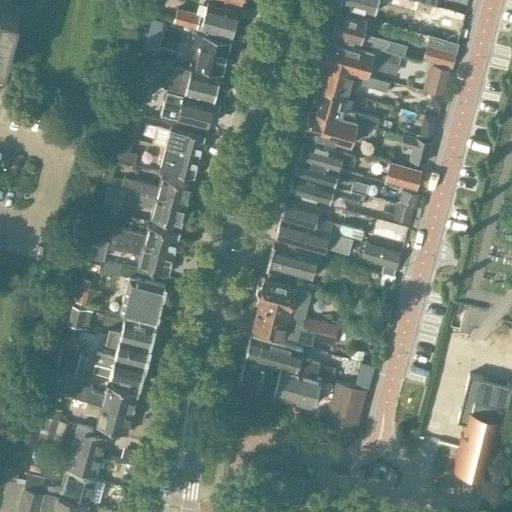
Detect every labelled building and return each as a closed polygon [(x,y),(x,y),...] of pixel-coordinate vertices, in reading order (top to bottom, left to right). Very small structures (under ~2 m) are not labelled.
[(238,9),(206,0),(201,0),(198,12),(178,6),(174,20),(195,25),(195,24),(231,35),(238,9)] [(339,0),(339,2),(374,11),(378,0),(377,0),(381,0),(381,4),(416,14),(419,0),(417,0),(339,0)] [(0,62),(5,64),(19,13),(1,8),(0,10),(0,62)] [(330,18),(327,29),(331,30),(330,33),(381,47),(401,53),(404,54),(404,53),(407,43),(364,30),(367,19),(337,11),(334,19),(330,18)] [(230,39),(196,30),(192,45),(194,46),(192,55),(196,56),(194,64),(221,71),(230,39)] [(427,41),(423,59),(450,66),(454,49),(456,49),(458,41),(429,33),(427,41)] [(323,61),(367,74),(374,50),(329,38),(323,61)] [(381,48),(378,57),(398,62),(401,54),(381,48)] [(323,61),(317,84),(354,94),(355,90),(349,89),(351,80),(384,88),(388,88),(390,79),(367,74),(323,61)] [(140,63),(136,78),(137,79),(155,84),(159,69),(141,64),(140,63)] [(220,76),(175,64),(172,77),(166,75),(164,85),(214,98),(220,76)] [(434,64),(428,89),(438,92),(443,93),(450,68),(444,67),(434,64)] [(310,107),(357,120),(376,125),(379,115),(345,106),(347,96),(353,97),(354,94),(317,84),(310,107)] [(213,103),(166,90),(160,112),(207,125),(213,103)] [(310,107),(304,131),(350,143),(357,120),(310,107)] [(127,114),(123,129),(137,133),(142,113),(129,109),(128,111),(127,114)] [(165,146),(199,155),(204,134),(171,125),(165,146)] [(120,140),(116,159),(134,164),(137,151),(129,149),(133,135),(122,133),(120,140)] [(416,136),(410,157),(426,161),(431,140),(416,136)] [(302,139),(297,156),(339,167),(341,160),(353,163),(356,154),(343,150),(302,139)] [(193,175),(199,155),(165,146),(160,166),(193,175)] [(336,176),(339,167),(297,156),(292,172),(365,192),(367,183),(349,178),(348,179),(336,176)] [(390,159),(384,179),(415,188),(421,167),(390,159)] [(365,192),(292,172),(288,189),(330,200),(332,191),(343,194),(343,197),(362,202),(365,192)] [(123,177),(121,186),(125,187),(186,203),(191,182),(161,174),(158,183),(124,175),(123,177)] [(181,223),(186,203),(125,187),(122,198),(152,206),(150,215),(181,223)] [(330,230),(332,219),(317,216),(320,206),(286,196),(280,216),(330,230)] [(280,216),(275,236),(309,245),(324,250),(325,245),(348,251),(353,236),(330,230),(280,216)] [(116,235),(173,251),(179,231),(148,223),(145,233),(118,226),(116,235)] [(168,271),(173,251),(116,235),(116,236),(113,235),(110,246),(126,251),(127,250),(140,253),(137,263),(168,271)] [(312,276),(318,254),(273,241),(267,264),(312,276)] [(135,267),(98,258),(89,256),(86,266),(128,277),(119,312),(155,322),(165,283),(133,275),(135,267)] [(76,300),(76,301),(84,303),(91,279),(83,277),(77,298),(76,300)] [(257,284),(256,290),(259,295),(258,298),(259,298),(258,303),(287,311),(284,323),(300,327),(301,323),(336,333),(339,323),(304,315),(311,290),(264,277),(263,281),(257,284)] [(333,343),(336,333),(301,323),(300,327),(284,323),(287,311),(258,303),(252,326),(311,342),(312,338),(333,343)] [(75,305),(70,322),(87,327),(92,309),(75,305)] [(109,328),(108,334),(149,345),(154,325),(126,318),(123,331),(109,328)] [(250,332),(244,355),(265,361),(265,362),(272,364),(273,364),(273,363),(280,365),(281,365),(301,370),(325,377),(331,378),(334,366),(320,362),(320,361),(300,356),(303,346),(250,332)] [(67,333),(63,344),(75,347),(78,336),(67,333)] [(108,334),(105,342),(119,346),(116,357),(145,364),(150,345),(149,345),(108,334)] [(95,360),(92,371),(111,376),(139,384),(144,365),(145,365),(145,364),(116,357),(97,351),(95,360)] [(269,378),(273,364),(265,362),(265,361),(244,355),(237,382),(258,388),(261,376),(269,378)] [(273,392),(293,397),(301,370),(281,365),(273,392)] [(323,384),(325,377),(301,370),(293,397),(314,403),(320,383),(323,384)] [(453,463),(452,467),(453,468),(455,463),(466,466),(465,469),(476,472),(477,469),(489,472),(487,476),(489,477),(490,472),(511,389),(511,385),(511,383),(469,372),(467,378),(465,389),(470,390),(472,391),(467,409),(460,407),(457,419),(464,421),(453,463)] [(355,425),(356,420),(363,395),(364,391),(365,387),(360,386),(340,381),(335,380),(325,418),(331,419),(353,425),(355,425)] [(92,385),(77,381),(73,396),(74,397),(132,412),(137,391),(107,383),(104,394),(91,390),(92,385)] [(88,400),(85,411),(98,414),(96,423),(127,432),(132,412),(88,400)] [(77,424),(71,447),(100,455),(105,436),(93,432),(94,427),(87,426),(77,424)] [(71,447),(65,445),(60,464),(95,473),(100,455),(71,447)] [(259,464),(259,466),(254,482),(265,485),(264,488),(273,490),(270,501),(287,505),(290,495),(299,497),(300,495),(306,496),(312,494),(315,484),(311,478),(304,477),(305,474),(296,472),(299,461),(282,456),(279,467),(270,465),(270,467),(259,464)] [(94,477),(65,470),(59,490),(89,498),(94,477)] [(84,511),(87,501),(25,485),(17,511),(36,511),(38,508),(53,511),(52,511),(84,511)]
